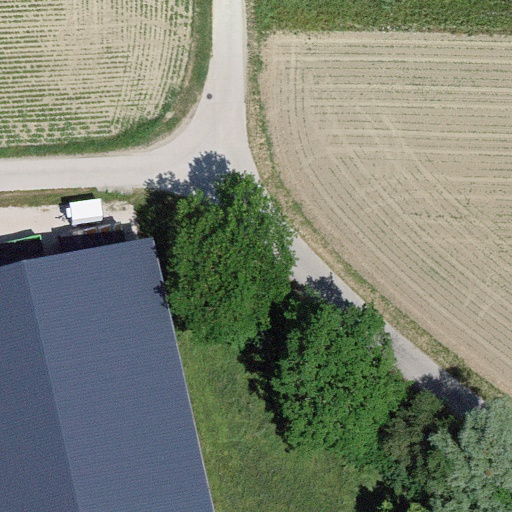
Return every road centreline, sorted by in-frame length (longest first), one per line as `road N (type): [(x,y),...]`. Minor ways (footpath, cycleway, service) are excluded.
road 1 (track): [(226,0),(226,174),(0,179)]
road 2 (residential): [(226,174),(511,444)]
